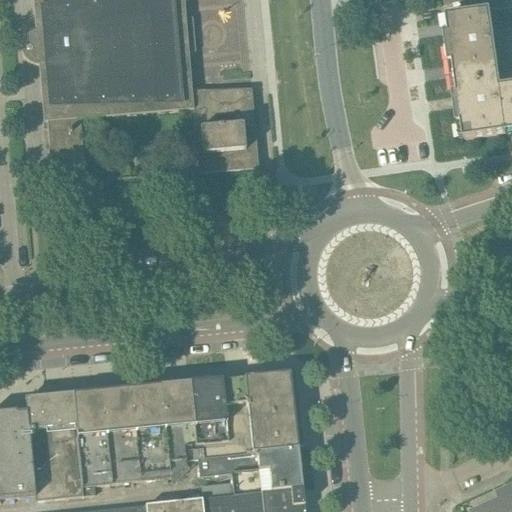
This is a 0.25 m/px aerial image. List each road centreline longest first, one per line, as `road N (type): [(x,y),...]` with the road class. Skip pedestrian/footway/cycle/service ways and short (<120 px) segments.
road 1 (secondary): [(0,348),(316,319)]
road 2 (secondary): [(311,237),(16,304)]
road 3 (residential): [(350,209),(318,0)]
road 4 (tertiary): [(411,500),(405,333)]
road 5 (tertiary): [(346,339),(366,504)]
road 6 (residential): [(16,304),(0,161)]
road 7 (residential): [(399,135),(383,0)]
